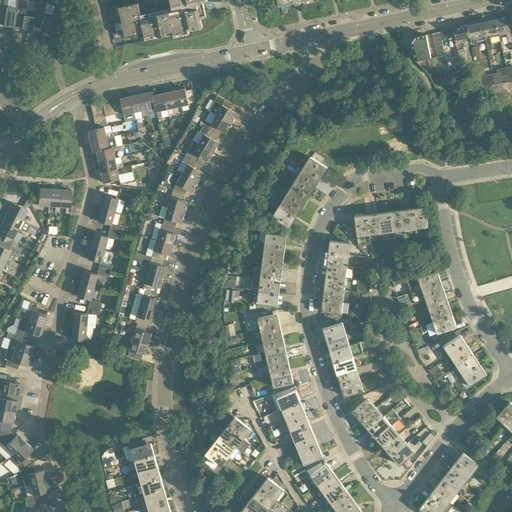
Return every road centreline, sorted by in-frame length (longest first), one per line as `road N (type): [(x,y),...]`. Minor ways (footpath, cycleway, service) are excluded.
road 1 (residential): [(187,511),(169,462),(163,386),(191,249),(244,137),(312,65),(311,38)]
road 2 (residential): [(394,507),(355,456),(325,393),(307,326),(306,282),(318,230),(354,180),(416,169),(437,179)]
road 3 (residential): [(58,511),(64,492),(55,446),(37,428),(91,188),(74,95)]
road 4 (residential): [(511,371),(462,288),(437,179)]
road 5 (residential): [(311,38),(490,0)]
road 6 (residential): [(74,95),(251,51)]
road 7 (residential): [(394,507),(477,405),(511,376)]
road 8 (residential): [(307,511),(247,404)]
